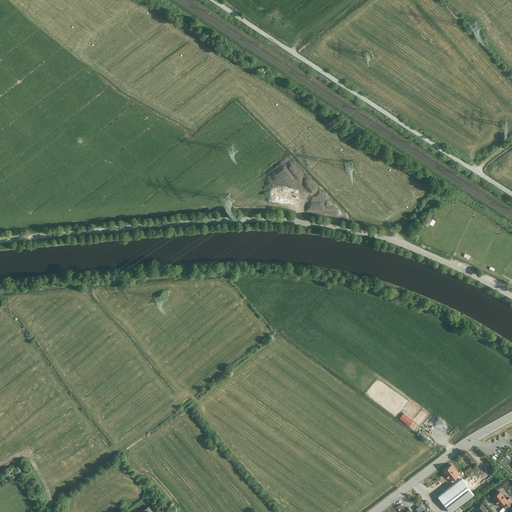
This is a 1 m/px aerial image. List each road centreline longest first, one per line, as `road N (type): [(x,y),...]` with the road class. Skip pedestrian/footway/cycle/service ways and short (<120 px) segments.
road 1 (track): [(511,296),(387,239),(285,221),(177,221),(0,240)]
road 2 (track): [(217,0),(511,191)]
road 3 (track): [(287,318),(55,496),(55,511)]
road 4 (residential): [(511,415),(373,511)]
